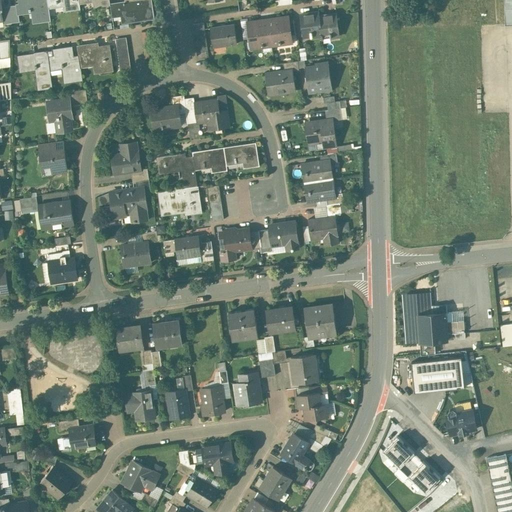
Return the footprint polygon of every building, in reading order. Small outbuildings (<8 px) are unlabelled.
[(18,0),(19,4),(17,4),(17,6),(18,15),(32,12),(33,23),(50,21),(48,5),(47,0),(18,0)] [(47,0),(48,5),(62,3),(64,12),(80,9),(78,0),(47,0)] [(78,0),(80,9),(79,0),(81,0),(92,0),(94,7),(110,5),(110,4),(109,0),(78,0)] [(133,0),(125,1),(110,4),(110,5),(111,14),(124,12),(125,22),(150,18),(148,7),(151,7),(150,0),(133,0)] [(3,8),(1,8),(3,20),(3,23),(19,21),(18,15),(17,6),(3,8)] [(318,12),(300,15),(303,37),(321,35),(318,12)] [(336,14),(319,16),(318,12),(321,35),(321,39),(339,36),(336,14)] [(287,17),(268,20),(271,45),(291,43),(287,17)] [(268,20),(248,23),(251,48),(271,45),(268,20)] [(234,24),(210,28),(213,47),(237,44),(234,24)] [(10,39),(0,40),(0,58),(10,57),(10,39)] [(109,46),(97,48),(96,43),(77,46),(79,56),(80,64),(95,62),(97,73),(112,70),(109,46)] [(71,47),(53,50),(54,56),(48,57),(50,68),(61,66),(62,67),(63,73),(65,83),(82,80),(80,64),(79,56),(73,57),(71,47)] [(47,51),(17,56),(20,71),(36,69),(37,82),(51,80),(51,75),(50,68),(48,57),(47,51)] [(297,61),(283,63),(285,72),(293,71),(299,70),(297,61)] [(315,66),(305,67),(306,77),(307,77),(309,91),(308,91),(308,92),(318,91),(318,90),(331,88),(331,89),(332,89),(329,66),(322,67),(322,63),(315,64),(315,66)] [(61,66),(50,68),(51,75),(63,73),(62,67),(61,66)] [(277,72),(265,74),(265,76),(264,76),(265,82),(266,82),(267,90),(278,88),(278,93),(296,90),(293,71),(285,72),(277,73),(277,72)] [(11,82),(0,83),(0,100),(11,99),(11,82)] [(86,89),(69,91),(69,97),(70,97),(71,105),(88,103),(86,89)] [(184,95),(172,97),(173,106),(177,105),(179,114),(186,113),(186,111),(184,98),(184,95)] [(69,97),(58,99),(58,100),(48,102),(50,111),(52,119),(57,118),(59,132),(71,130),(70,117),(71,117),(70,108),(72,108),(71,105),(70,97),(69,97)] [(194,97),(184,98),(186,111),(186,113),(188,124),(197,122),(194,103),(194,97)] [(194,103),(197,122),(209,121),(220,119),(220,118),(218,99),(194,103)] [(335,101),(327,103),(328,110),(341,108),(340,101),(335,101)] [(173,106),(151,109),(154,127),(161,126),(162,128),(180,126),(179,114),(177,105),(173,106)] [(341,108),(328,110),(329,120),(333,119),(333,120),(342,119),(341,108)] [(220,119),(209,121),(210,129),(228,126),(226,117),(220,118),(220,119)] [(329,120),(306,123),(309,143),(322,141),(323,148),(337,146),(333,120),(333,119),(329,120)] [(56,132),(55,121),(48,121),(49,132),(56,132)] [(55,141),(40,144),(41,152),(56,150),(55,141)] [(136,142),(125,144),(126,153),(112,155),(115,174),(131,171),(140,170),(140,169),(136,142)] [(256,146),(242,148),(241,145),(224,147),(224,151),(226,162),(235,161),(235,163),(237,162),(236,161),(242,160),(243,168),(259,166),(256,146)] [(56,150),(41,152),(42,162),(46,162),(48,162),(49,164),(50,165),(51,172),(67,170),(64,148),(56,150)] [(209,149),(192,152),(193,156),(194,167),(203,165),(203,167),(205,167),(205,165),(210,164),(212,173),(227,170),(226,162),(224,151),(210,153),(209,149)] [(336,152),(320,155),(320,161),(330,159),(331,163),(338,162),(336,152)] [(180,153),(157,157),(158,166),(164,165),(165,166),(166,171),(184,168),(186,187),(197,186),(194,167),(193,156),(181,158),(180,153)] [(320,161),(301,164),(304,182),(333,178),(331,163),(330,159),(320,161)] [(48,162),(46,162),(42,162),(41,164),(42,174),(43,175),(51,174),(51,172),(50,165),(49,164),(48,162)] [(147,168),(140,169),(140,170),(131,171),(133,182),(136,182),(149,180),(147,168)] [(333,178),(304,182),(307,201),(326,198),(336,197),(336,193),(333,178)] [(149,180),(136,182),(137,188),(144,187),(144,189),(150,188),(149,180)] [(186,187),(162,191),(164,204),(171,203),(172,210),(185,208),(186,214),(201,212),(197,186),(186,187)] [(123,191),(126,212),(126,211),(134,210),(135,220),(134,220),(134,221),(132,221),(133,222),(147,220),(146,209),(147,208),(144,189),(144,187),(137,188),(133,188),(133,190),(123,191)] [(123,190),(111,192),(115,217),(126,215),(126,211),(126,212),(123,191),(123,190)] [(336,197),(326,198),(327,204),(340,203),(344,202),(342,192),(336,193),(336,197)] [(36,196),(20,198),(21,208),(38,206),(36,196)] [(2,201),(4,210),(14,207),(13,199),(2,201)] [(69,200),(59,202),(59,201),(58,201),(58,202),(46,204),(46,203),(45,203),(45,204),(41,205),(44,228),(73,224),(69,200)] [(327,204),(325,205),(326,215),(335,213),(341,212),(340,203),(327,204)] [(6,209),(7,218),(15,218),(14,209),(6,209)] [(327,217),(318,219),(318,218),(308,219),(311,240),(311,238),(325,236),(327,244),(324,244),(324,245),(338,243),(337,236),(338,236),(335,213),(326,215),(327,217)] [(295,221),(269,225),(269,229),(272,245),(273,245),(287,243),(288,250),(298,249),(297,241),(298,241),(295,221)] [(248,228),(222,232),(225,250),(225,252),(234,250),(251,248),(249,232),(248,228)] [(269,229),(258,230),(261,246),(262,252),(273,251),(273,245),(272,245),(269,229)] [(258,230),(249,232),(251,248),(261,246),(258,230)] [(157,231),(141,233),(143,242),(143,244),(148,243),(158,241),(157,231)] [(198,235),(164,240),(166,252),(177,251),(178,258),(201,254),(199,242),(198,235)] [(70,236),(55,238),(56,246),(71,244),(70,236)] [(211,240),(199,242),(201,254),(213,253),(211,240)] [(143,242),(121,245),(122,256),(123,256),(125,266),(151,262),(148,243),(143,244),(143,242)] [(69,250),(46,253),(48,262),(48,263),(50,262),(53,281),(51,281),(50,282),(51,282),(77,279),(76,267),(74,268),(73,263),(75,263),(74,258),(71,258),(69,250)] [(234,250),(225,252),(225,250),(221,251),(222,260),(223,260),(225,262),(233,261),(234,258),(236,258),(234,250)] [(48,262),(43,263),(46,282),(50,282),(51,281),(53,281),(50,262),(48,263),(48,262)] [(4,263),(0,263),(0,293),(9,292),(6,271),(5,272),(4,263)] [(406,343),(420,342),(418,314),(434,313),(432,291),(402,293),(406,343)] [(332,303),(304,307),(309,337),(336,333),(332,303)] [(292,306),(266,310),(269,331),(295,328),(292,306)] [(254,309),(228,313),(232,340),(258,336),(254,309)] [(434,313),(418,314),(420,342),(434,341),(447,340),(446,334),(446,322),(445,312),(434,313)] [(179,320),(153,323),(156,347),(182,343),(179,320)] [(457,321),(446,322),(446,334),(458,333),(457,321)] [(511,323),(500,325),(503,346),(511,344),(511,323)] [(140,325),(117,329),(119,350),(120,349),(120,348),(127,347),(127,348),(143,346),(140,325)] [(273,335),(264,337),(266,353),(272,352),(275,351),(273,335)] [(434,341),(420,342),(421,355),(435,354),(434,341)] [(15,345),(1,346),(3,360),(16,359),(15,345)] [(151,349),(143,350),(145,364),(153,363),(151,352),(151,349)] [(159,350),(151,352),(153,363),(154,369),(162,368),(159,350)] [(275,351),(272,352),(273,358),(274,364),(287,362),(285,350),(275,351)] [(314,354),(291,357),(294,383),(318,379),(314,354)] [(461,357),(411,362),(415,392),(464,386),(463,372),(461,360),(461,357)] [(273,358),(265,359),(266,364),(268,376),(275,375),(274,364),(273,358)] [(461,360),(463,372),(471,372),(468,360),(461,360)] [(154,369),(146,370),(148,385),(156,384),(154,369)] [(226,370),(219,371),(221,383),(228,382),(226,370)] [(246,381),(245,381),(245,382),(234,383),(238,405),(261,402),(257,372),(245,374),(246,381)] [(463,372),(464,386),(474,385),(471,372),(463,372)] [(191,375),(182,376),(184,389),(185,389),(185,391),(193,389),(191,375)] [(220,386),(201,389),(203,404),(201,405),(203,415),(225,411),(223,399),(231,398),(228,382),(221,383),(220,383),(220,386)] [(327,384),(309,387),(310,393),(319,391),(319,393),(327,392),(327,384)] [(20,388),(7,390),(10,414),(23,413),(20,388)] [(184,389),(166,392),(171,419),(189,416),(185,391),(185,389),(184,389)] [(151,390),(133,392),(133,393),(125,394),(127,408),(135,407),(137,420),(155,417),(151,390)] [(310,393),(296,395),(298,408),(326,404),(326,403),(328,403),(327,392),(319,393),(319,391),(310,393)] [(326,404),(298,408),(303,407),(305,420),(328,416),(326,404)] [(448,413),(448,415),(446,415),(451,434),(459,432),(460,434),(468,432),(468,430),(477,428),(473,410),(457,413),(456,411),(453,409),(450,410),(448,413)] [(78,418),(58,421),(60,431),(69,429),(79,427),(78,418)] [(330,431),(316,424),(313,430),(326,435),(328,436),(330,431)] [(79,427),(69,429),(72,448),(96,444),(93,425),(79,427)] [(326,435),(313,430),(308,438),(320,445),(321,444),(326,435)] [(294,432),(281,454),(303,467),(308,459),(301,454),(308,442),(310,443),(311,442),(307,440),(294,432)] [(404,442),(397,435),(383,450),(388,456),(386,458),(392,464),(394,461),(400,467),(415,452),(408,446),(408,447),(403,442),(404,442)] [(320,445),(308,438),(307,440),(311,442),(310,443),(312,444),(310,447),(318,452),(323,445),(321,444),(320,445)] [(230,443),(202,447),(203,448),(193,449),(195,463),(205,461),(205,464),(216,463),(217,473),(229,471),(227,461),(233,460),(230,443)] [(193,449),(179,451),(180,462),(195,470),(195,463),(193,449)] [(57,457),(43,452),(40,459),(55,464),(57,457)] [(511,511),(511,486),(505,454),(486,458),(497,511),(511,511)] [(314,462),(308,459),(303,467),(309,470),(311,469),(314,464),(314,462)] [(16,470),(30,469),(29,460),(15,461),(16,470)] [(151,469),(133,460),(122,482),(140,491),(145,481),(154,485),(159,475),(151,470),(151,469)] [(429,467),(423,460),(408,475),(414,481),(412,483),(418,489),(420,487),(426,492),(440,477),(434,471),(433,472),(429,467)] [(15,462),(0,463),(0,471),(7,471),(16,470),(15,462)] [(195,470),(180,462),(176,469),(191,477),(195,470)] [(301,473),(288,465),(284,470),(298,478),(301,473)] [(72,482),(53,466),(40,483),(59,499),(72,482)] [(291,477),(273,466),(260,488),(278,498),(277,497),(282,490),(283,490),(291,477)] [(7,471),(0,471),(0,493),(4,492),(2,481),(8,480),(7,471)] [(217,489),(197,477),(186,494),(207,507),(217,489)] [(112,490),(97,509),(100,511),(117,511),(119,511),(133,511),(135,510),(126,502),(112,490)] [(185,497),(176,491),(174,496),(183,501),(185,497)] [(158,499),(145,492),(141,500),(153,508),(158,499)] [(174,496),(173,495),(169,502),(172,503),(178,507),(182,509),(186,503),(183,501),(174,496)] [(264,504),(254,498),(246,510),(249,511),(274,511),(275,511),(264,504)] [(284,511),(286,510),(267,499),(264,504),(275,511),(284,511)] [(28,511),(25,501),(12,503),(4,506),(0,507),(0,511),(28,511)] [(172,503),(166,511),(175,511),(178,507),(172,503)]
